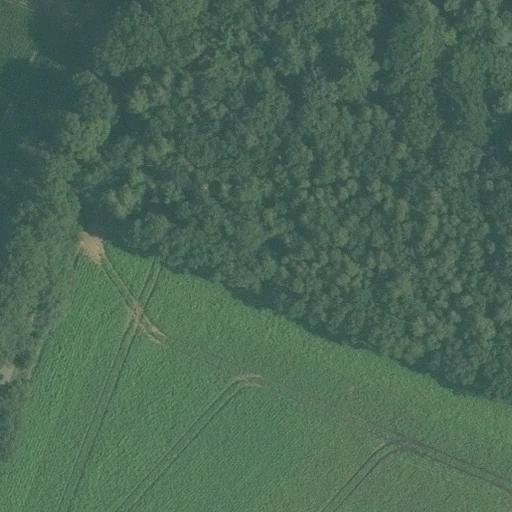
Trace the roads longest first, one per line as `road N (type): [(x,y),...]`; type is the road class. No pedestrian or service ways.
road 1 (unclassified): [(0,386),(123,85),(173,39)]
road 2 (unclassified): [(511,78),(296,0)]
